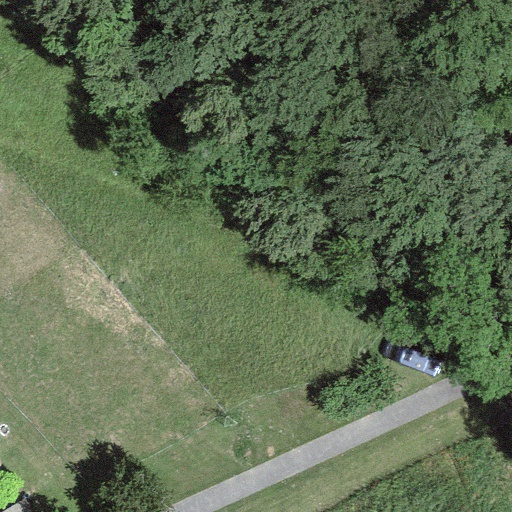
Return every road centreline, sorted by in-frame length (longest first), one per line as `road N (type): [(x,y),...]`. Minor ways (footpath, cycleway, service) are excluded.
road 1 (track): [(511,148),(216,73),(22,0)]
road 2 (track): [(177,511),(511,356)]
